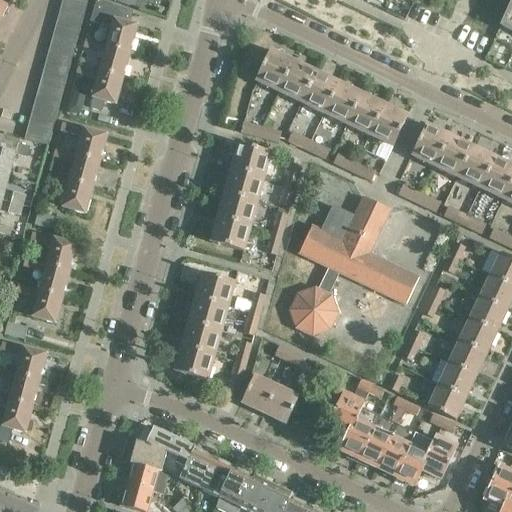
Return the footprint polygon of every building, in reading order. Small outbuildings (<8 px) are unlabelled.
[(87,4),(73,0),(64,0),(62,8),(84,15),(87,4)] [(107,46),(131,53),(138,28),(129,25),(132,13),(98,1),(96,2),(91,22),(112,28),(107,46)] [(511,32),(511,4),(501,27),(511,32)] [(84,15),(62,8),(59,19),(81,26),(84,15)] [(81,26),(59,19),(56,30),(78,37),(81,26)] [(78,37),(56,30),(53,41),(75,48),(78,37)] [(75,48),(53,41),(50,52),(72,59),(75,48)] [(131,53),(107,46),(107,47),(86,41),(84,49),(105,54),(100,72),(100,73),(124,80),(131,53)] [(278,93),(293,62),(270,51),(256,83),(278,93)] [(50,52),(47,63),(69,70),(72,59),(50,52)] [(278,93),(301,104),(316,73),(293,62),(278,93)] [(69,70),(47,63),(44,74),(66,80),(69,70)] [(100,73),(100,72),(93,71),(79,67),(76,74),(98,80),(93,99),(116,106),(124,80),(100,73)] [(323,115),(338,84),(316,73),(301,104),(323,115)] [(63,91),(66,80),(44,74),(40,85),(63,91)] [(76,81),(67,113),(79,116),(87,85),(76,81)] [(361,94),(338,84),(323,115),(346,125),(361,94)] [(60,102),(63,91),(40,85),(37,96),(60,102)] [(385,106),(361,94),(346,125),(370,137),(385,106)] [(57,113),(60,102),(37,96),(34,107),(57,113)] [(385,106),(370,137),(393,147),(408,116),(385,106)] [(57,113),(34,107),(31,118),(54,124),(57,113)] [(31,118),(28,129),(50,135),(54,124),(31,118)] [(81,138),(76,156),(75,159),(100,166),(108,137),(83,130),(80,129),(63,124),(61,132),(81,138)] [(257,138),(261,129),(244,124),(242,134),(257,138)] [(435,167),(450,136),(427,126),(412,156),(435,167)] [(47,147),(50,135),(28,129),(25,141),(47,147)] [(281,134),(261,129),(257,138),(278,144),(281,134)] [(306,151),(310,142),(293,134),(289,142),(306,151)] [(0,175),(9,178),(15,155),(27,158),(29,148),(17,145),(19,139),(0,135),(0,175)] [(472,147),(450,136),(435,167),(458,178),(472,147)] [(310,142),(306,151),(325,160),(329,151),(310,142)] [(231,170),(264,180),(271,155),(238,146),(231,170)] [(472,147),(458,178),(481,189),(495,158),(472,147)] [(69,184),(93,191),(100,166),(75,159),(76,156),(56,151),(54,158),(74,164),(69,182),(69,184)] [(333,163),(354,173),(358,165),(337,155),(333,163)] [(504,200),(511,182),(511,165),(495,158),(481,189),(504,200)] [(376,173),(358,165),(354,173),(372,182),(376,173)] [(286,186),(296,189),(301,169),(291,166),(286,186)] [(264,180),(231,170),(225,195),(257,204),(264,180)] [(0,200),(2,201),(9,178),(0,175),(0,200)] [(69,184),(69,182),(62,180),(49,176),(47,184),(67,189),(62,209),(86,215),(93,191),(69,184)] [(418,204),(422,194),(404,185),(399,195),(418,204)] [(296,189),(286,186),(280,205),(290,208),(296,189)] [(14,193),(11,203),(22,206),(25,196),(14,193)] [(422,194),(418,204),(436,212),(440,203),(422,194)] [(257,204),(225,195),(218,219),(251,229),(257,204)] [(299,256),(328,269),(318,291),(314,288),(297,295),(288,312),(295,329),(312,337),(330,331),(337,315),(331,297),(328,295),(338,274),(340,275),(407,305),(420,278),(371,255),(392,210),(364,198),(344,242),(312,228),(299,256)] [(22,206),(11,203),(8,212),(20,216),(28,217),(30,208),(22,206)] [(464,225),(468,216),(448,206),(443,216),(464,225)] [(272,235),(282,237),(288,216),(278,214),(272,235)] [(38,215),(35,226),(55,231),(58,221),(38,215)] [(486,224),(468,216),(464,225),(482,234),(486,224)] [(244,253),(251,229),(218,219),(211,244),(244,253)] [(489,237),(509,247),(511,241),(511,236),(494,228),(489,237)] [(52,247),(47,266),(70,272),(78,246),(46,237),(33,234),(31,241),(45,245),(52,247)] [(277,257),(282,237),(272,235),(267,254),(277,257)] [(448,257),(458,262),(465,249),(454,244),(448,257)] [(490,277),(511,287),(511,260),(500,255),(490,277)] [(452,276),(458,262),(448,257),(442,271),(452,276)] [(63,298),(70,272),(47,266),(39,263),(26,260),(24,267),(37,271),(44,273),(39,292),(63,298)] [(195,299),(228,309),(235,284),(202,275),(195,299)] [(511,299),(511,287),(490,277),(479,299),(506,312),(511,299)] [(56,324),(63,298),(39,292),(18,286),(17,293),(37,299),(32,318),(56,324)] [(427,301),(438,306),(444,292),(434,287),(427,301)] [(249,315),(260,317),(265,298),(255,295),(249,315)] [(189,324),(222,333),(228,309),(195,299),(189,324)] [(506,312),(479,299),(469,321),(496,334),(506,312)] [(432,319),(438,306),(427,301),(422,314),(432,319)] [(260,317),(249,315),(244,335),(254,337),(260,317)] [(469,321),(458,343),(486,356),(496,334),(469,321)] [(8,324),(5,335),(25,340),(28,329),(8,324)] [(215,357),(222,333),(189,324),(182,348),(215,357)] [(407,346),(417,350),(424,336),(414,331),(407,346)] [(17,375),(40,382),(47,356),(2,343),(1,351),(22,357),(17,375)] [(236,363),(246,366),(252,346),(242,343),(236,363)] [(448,365),(475,378),(486,356),(458,343),(448,365)] [(288,364),(293,353),(279,346),(273,357),(288,364)] [(411,363),(417,350),(407,346),(401,358),(411,363)] [(208,382),(215,357),(182,348),(175,373),(208,382)] [(306,359),(293,353),(288,364),(300,370),(306,359)] [(241,385),(246,366),(236,363),(231,383),(241,385)] [(438,387),(465,400),(475,378),(448,365),(438,387)] [(334,373),(323,368),(319,377),(330,382),(334,373)] [(9,402),(33,408),(40,382),(17,375),(0,370),(0,378),(14,383),(9,401),(9,402)] [(403,380),(393,375),(386,390),(396,395),(403,380)] [(265,414),(277,386),(255,376),(243,405),(265,414)] [(368,395),(372,387),(360,381),(357,389),(368,395)] [(233,400),(241,385),(231,383),(223,396),(233,400)] [(300,397),(277,386),(265,414),(287,424),(300,397)] [(383,392),(372,387),(368,395),(379,400),(383,392)] [(455,422),(465,400),(438,387),(427,409),(455,422)] [(348,435),(361,409),(364,404),(363,404),(367,394),(357,390),(356,393),(344,388),(342,394),(344,394),(329,426),(348,435)] [(404,412),(409,403),(397,397),(393,406),(404,412)] [(26,434),(33,408),(9,402),(9,401),(2,399),(0,398),(0,406),(7,409),(2,428),(0,427),(0,441),(8,443),(11,430),(26,434)] [(419,408),(409,403),(404,412),(415,417),(419,408)] [(348,459),(357,464),(379,418),(369,413),(361,409),(348,435),(340,452),(339,451),(338,452),(349,457),(348,459)] [(442,430),(446,421),(433,414),(429,424),(442,430)] [(377,470),(398,426),(379,418),(357,464),(367,468),(368,466),(377,470)] [(455,425),(446,421),(442,430),(451,435),(455,425)] [(394,481),(416,435),(406,430),(398,426),(377,470),(386,474),(385,477),(394,481)] [(139,431),(136,441),(166,450),(166,452),(177,457),(175,462),(184,467),(187,461),(193,450),(194,449),(161,433),(160,433),(148,428),(139,431)] [(416,435),(394,481),(404,486),(405,483),(416,489),(416,488),(414,487),(422,471),(435,444),(427,440),(416,435)] [(437,439),(435,444),(422,471),(441,480),(456,448),(437,439)] [(166,450),(136,441),(130,463),(132,463),(159,471),(161,471),(166,452),(166,450)] [(193,450),(179,478),(199,488),(212,459),(193,450)] [(232,469),(212,459),(199,488),(218,497),(232,469)] [(159,471),(132,463),(126,484),(153,491),(163,494),(169,474),(159,471)] [(232,469),(218,497),(215,508),(224,511),(236,511),(238,507),(253,477),(252,477),(251,478),(232,469)] [(504,511),(511,494),(511,475),(500,469),(485,501),(503,510),(504,511)] [(238,507),(248,511),(259,511),(272,487),(253,477),(238,507)] [(146,511),(153,491),(126,484),(120,504),(146,511)] [(259,511),(282,511),(291,496),(272,487),(259,511)] [(511,511),(511,494),(504,511),(503,510),(502,511),(511,511)] [(292,496),(291,496),(282,511),(307,511),(309,509),(307,508),(308,506),(300,502),(299,504),(290,500),(292,496)] [(185,502),(182,498),(171,510),(174,511),(188,511),(185,502)]
